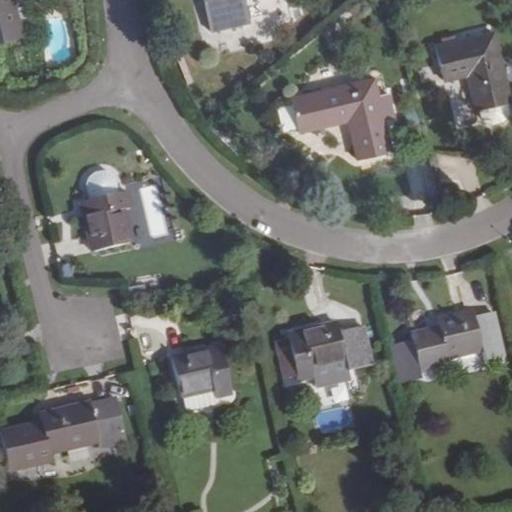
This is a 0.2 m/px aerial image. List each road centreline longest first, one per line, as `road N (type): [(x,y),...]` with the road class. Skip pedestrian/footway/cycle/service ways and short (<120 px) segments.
road 1 (residential): [(511,237),(410,261),(340,263),(214,200),(136,90)]
road 2 (residential): [(92,346),(56,349),(6,149)]
road 3 (residential): [(6,149),(136,90)]
